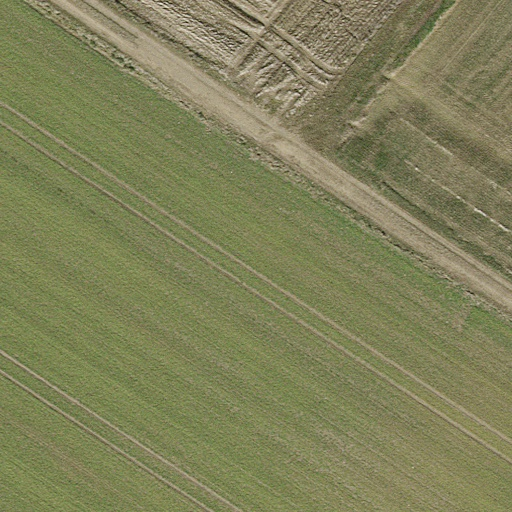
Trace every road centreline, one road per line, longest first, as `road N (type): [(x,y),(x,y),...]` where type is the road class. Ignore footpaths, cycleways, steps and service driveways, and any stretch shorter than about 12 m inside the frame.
road 1 (track): [(70,0),(298,154)]
road 2 (track): [(298,154),(511,294)]
road 3 (track): [(428,0),(298,154)]
